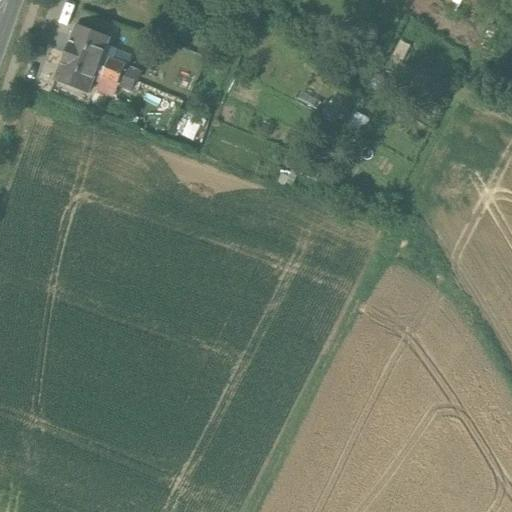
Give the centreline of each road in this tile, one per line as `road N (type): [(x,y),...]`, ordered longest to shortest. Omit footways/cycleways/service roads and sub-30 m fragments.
road 1 (track): [(250,511),(467,85)]
road 2 (track): [(0,234),(32,80)]
